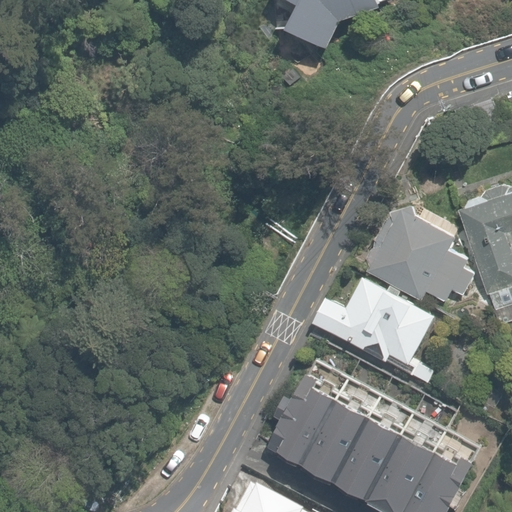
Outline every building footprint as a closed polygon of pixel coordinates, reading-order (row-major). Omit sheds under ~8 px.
[(346,13),(383,0),(300,0),(290,20),(331,41),(346,13)] [(511,301),(511,183),(461,198),(494,307),(511,301)] [(462,230),(401,196),(364,261),(424,298),(433,287),(448,296),(455,287),(466,293),(477,270),(470,258),(453,248),(462,230)] [(441,314),(365,271),(350,299),(332,292),(320,319),(415,372),(441,314)] [(349,372),(317,355),(271,441),(304,458),(349,372)] [(383,389),(349,372),(304,458),(338,476),(383,389)] [(416,406),(383,389),(338,476),(371,493),(416,406)] [(448,423),(416,406),(371,493),(403,509),(448,423)] [(441,511),(480,440),(448,423),(403,509),(407,511),(441,511)] [(307,511),(259,485),(243,511),(307,511)]
